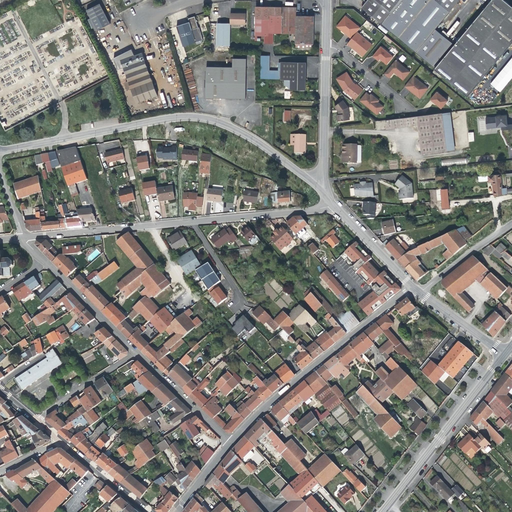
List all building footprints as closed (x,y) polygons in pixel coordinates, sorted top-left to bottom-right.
[(390,13),(375,0),(367,0),(362,7),(381,24),(390,13)] [(375,0),(390,13),(400,0),(375,0)] [(439,0),(400,0),(390,13),(381,24),(415,52),(435,29),(451,9),(439,0)] [(511,6),(504,0),(492,0),(440,62),(435,69),(465,95),(511,39),(511,6)] [(439,0),(451,9),(458,0),(439,0)] [(101,4),(87,10),(98,31),(111,24),(106,15),(101,4)] [(274,33),(287,33),(288,7),(274,7),(260,7),(257,7),(256,36),(265,36),(265,43),(273,43),(274,33)] [(296,34),(297,16),(301,16),(301,13),(297,13),(297,8),(288,7),(287,33),(296,34)] [(231,18),(231,23),(231,24),(246,25),(246,14),(231,13),(231,18)] [(191,15),(192,19),(193,27),(195,40),(202,39),(201,26),(200,26),(198,14),(191,15)] [(339,26),(353,37),(357,32),(362,26),(348,15),(339,26)] [(296,34),(314,34),(314,30),(314,16),(301,16),(297,16),(296,34)] [(195,40),(193,27),(192,19),(186,19),(179,21),(180,29),(182,42),(195,40)] [(230,46),(231,24),(231,23),(218,23),(217,46),(230,46)] [(380,25),(378,27),(386,33),(388,31),(380,25)] [(432,67),(437,61),(451,43),(435,29),(415,52),(432,67)] [(372,45),(357,32),(353,37),(347,44),(356,51),(363,56),(372,45)] [(296,34),(296,44),(306,44),(306,47),(314,47),(314,34),(296,34)] [(380,46),(373,56),(378,61),(380,59),(381,58),(382,59),(382,60),(387,64),(393,57),(380,46)] [(116,69),(121,67),(127,79),(139,103),(159,94),(147,70),(139,53),(134,55),(131,49),(111,59),(116,69)] [(261,80),(281,80),(281,72),(269,71),(270,56),(261,56),(261,80)] [(511,56),(491,85),(501,93),(511,78),(511,56)] [(246,97),(246,58),(232,58),(232,67),(206,66),(205,98),(240,98),(243,99),(246,99),(246,97)] [(410,72),(395,60),(384,74),(389,78),(394,73),(397,75),(398,74),(404,79),(410,72)] [(306,81),(306,63),(282,62),(281,72),(281,80),(291,80),(306,81)] [(351,96),(355,100),(363,90),(359,87),(358,88),(354,85),(352,83),(351,81),(352,80),(347,72),(336,78),(341,86),(342,85),(345,90),(352,96),(351,96)] [(428,88),(413,76),(404,86),(412,92),(413,93),(414,92),(420,98),(428,88)] [(306,90),(306,81),(291,80),(291,89),(306,90)] [(342,85),(341,86),(344,90),(351,96),(352,96),(345,90),(342,85)] [(366,92),(360,100),(377,115),(384,106),(378,102),(376,100),(377,99),(375,97),(371,94),(370,95),(366,92)] [(448,100),(437,92),(431,99),(437,104),(442,108),(448,100)] [(348,107),(343,100),(335,105),(337,109),(338,109),(339,111),(339,113),(337,114),(338,120),(349,119),(348,107)] [(447,150),(456,149),(451,112),(442,113),(447,150)] [(442,113),(417,116),(418,126),(421,153),(447,150),(442,113)] [(418,126),(417,116),(395,119),(385,120),(386,130),(418,126)] [(501,125),(500,116),(496,116),(496,117),(485,118),(486,128),(497,126),(499,126),(501,125)] [(304,135),(295,135),(295,145),(295,154),(305,154),(306,145),(304,145),(304,135)] [(357,163),(357,146),(343,146),(342,157),(342,163),(357,163)] [(177,160),(177,147),(172,147),(172,148),(169,148),(169,149),(168,149),(166,149),(165,150),(163,150),(163,147),(159,147),(157,149),(158,157),(160,159),(163,159),(163,160),(173,160),(177,160)] [(77,148),(57,152),(72,197),(80,195),(76,184),(87,181),(77,148)] [(125,159),(123,149),(114,151),(105,153),(108,163),(125,159)] [(199,151),(183,150),(182,160),(189,161),(197,162),(199,151)] [(55,152),(48,153),(51,161),(52,168),(60,166),(58,159),(57,159),(55,152)] [(48,153),(41,155),(43,163),(51,161),(48,153)] [(212,166),(213,156),(202,154),(201,165),(212,166)] [(36,164),(37,165),(43,163),(41,155),(35,156),(35,159),(36,164)] [(142,157),(137,158),(140,170),(150,168),(148,156),(142,157)] [(413,182),(403,174),(396,184),(402,188),(403,189),(403,191),(400,191),(400,198),(415,197),(413,182)] [(492,181),(493,195),(500,194),(507,194),(507,190),(507,188),(502,188),(501,174),(491,175),(481,176),(479,176),(479,181),(489,180),(489,181),(492,181)] [(38,193),(42,192),(39,176),(15,183),(19,199),(38,193)] [(148,183),(143,184),(145,196),(158,194),(157,189),(156,182),(148,183)] [(355,195),(374,197),(373,183),(367,184),(361,184),(354,185),(355,191),(355,195)] [(173,186),(157,189),(158,194),(159,201),(168,200),(175,199),(173,186)] [(132,188),(119,192),(122,203),(129,201),(135,200),(132,188)] [(225,191),(209,189),(207,200),(213,201),(213,199),(224,201),(225,191)] [(441,209),(449,208),(448,189),(436,190),(437,200),(441,200),(441,209)] [(258,204),(259,192),(245,190),(243,201),(251,203),(258,204)] [(289,191),(272,193),(273,204),(283,203),(290,202),(289,191)] [(198,193),(184,193),(184,206),(190,206),(189,210),(193,211),(197,211),(197,207),(198,197),(198,193)] [(374,216),(376,203),(364,202),(364,207),(366,207),(366,210),(363,210),(363,212),(363,214),(367,215),(374,216)] [(10,220),(5,207),(0,207),(0,223),(3,223),(3,220),(5,220),(10,220)] [(92,209),(77,211),(79,217),(81,222),(90,221),(96,221),(92,209)] [(70,218),(66,218),(69,228),(76,227),(82,227),(81,222),(79,217),(70,218)] [(296,218),(305,228),(308,225),(302,217),(296,218)] [(66,218),(62,219),(59,219),(60,222),(61,229),(66,228),(69,228),(66,218)] [(293,218),(287,224),(297,235),(305,228),(296,218),(293,218)] [(42,219),(37,220),(25,221),(27,228),(31,232),(38,231),(43,231),(42,224),(42,219)] [(384,236),(396,233),(393,221),(381,223),(383,230),(384,236)] [(53,222),(42,224),(43,231),(53,230),(61,229),(60,222),(53,222)] [(464,226),(457,230),(466,242),(473,237),(464,226)] [(258,238),(249,227),(245,230),(241,233),(251,244),(258,238)] [(276,235),(271,239),(281,250),(286,246),(287,247),(291,244),(290,243),(293,240),(283,227),(278,231),(279,232),(276,235)] [(232,244),(235,242),(227,232),(225,229),(217,235),(211,240),(218,249),(229,241),(232,244)] [(230,229),(227,232),(235,242),(238,240),(230,229)] [(326,241),(333,235),(336,232),(334,230),(321,241),(323,243),(326,241)] [(429,243),(421,247),(423,253),(423,255),(444,243),(449,250),(453,256),(468,245),(466,242),(457,230),(440,238),(429,243)] [(174,251),(188,243),(181,232),(176,235),(173,237),(167,240),(174,251)] [(142,250),(129,233),(122,238),(117,242),(131,258),(142,250)] [(338,239),(333,235),(326,241),(333,249),(340,243),(338,239)] [(398,260),(411,252),(403,242),(401,244),(395,238),(386,247),(395,257),(398,260)] [(48,243),(45,240),(37,241),(36,241),(35,244),(36,245),(43,252),(47,249),(53,255),(56,252),(49,245),(50,245),(48,243)] [(421,247),(429,243),(427,240),(417,244),(418,248),(421,247)] [(357,272),(368,262),(372,259),(356,242),(340,257),(344,261),(347,258),(353,264),(355,263),(356,264),(351,268),(356,273),(357,272)] [(496,250),(501,254),(504,251),(508,248),(501,242),(495,249),(496,250)] [(313,243),(308,248),(314,255),(319,250),(313,243)] [(490,245),(485,248),(492,253),(493,254),(496,250),(495,249),(490,245)] [(80,252),(82,251),(81,246),(63,248),(63,255),(64,254),(80,252)] [(416,257),(423,253),(421,247),(418,248),(418,249),(411,252),(416,257)] [(492,253),(485,248),(481,251),(489,256),(492,253)] [(47,249),(43,252),(49,258),(53,262),(59,255),(56,252),(53,255),(47,249)] [(155,265),(142,250),(131,258),(138,268),(122,281),(122,282),(117,286),(121,292),(155,265)] [(193,252),(192,250),(176,260),(185,273),(187,276),(196,271),(202,267),(193,252)] [(453,256),(449,250),(443,254),(447,260),(453,256)] [(13,265),(13,261),(9,257),(8,257),(8,258),(2,259),(1,251),(0,251),(0,276),(3,277),(4,277),(10,276),(10,277),(11,277),(10,268),(13,265)] [(504,251),(501,254),(509,261),(511,257),(504,251)] [(407,270),(419,261),(416,257),(411,252),(398,260),(407,270)] [(65,256),(64,254),(63,255),(60,255),(59,255),(53,262),(56,265),(65,256)] [(68,258),(65,256),(56,265),(58,267),(68,258)] [(442,284),(455,297),(461,292),(476,280),(489,270),(474,256),(442,281),(442,284)] [(69,258),(58,267),(64,273),(68,277),(77,268),(74,265),(75,264),(69,258)] [(447,260),(445,258),(435,266),(437,268),(447,260)] [(422,263),(419,261),(407,270),(411,275),(417,281),(429,271),(425,267),(422,270),(419,266),(422,263)] [(98,274),(103,281),(120,268),(115,262),(109,266),(105,270),(103,271),(98,274)] [(374,268),(368,262),(357,272),(369,286),(373,282),(380,275),(374,268)] [(209,263),(202,267),(196,271),(209,291),(217,284),(219,283),(216,278),(218,277),(215,272),(213,274),(210,269),(212,268),(209,263)] [(157,267),(155,265),(121,292),(126,297),(142,284),(146,288),(140,293),(145,299),(146,298),(148,300),(150,298),(153,295),(155,297),(171,284),(157,267)] [(350,296),(327,270),(320,277),(343,302),(350,296)] [(476,280),(495,298),(497,296),(482,282),(491,272),(489,270),(476,280)] [(92,279),(97,276),(95,273),(93,271),(89,275),(90,276),(85,281),(87,283),(92,279)] [(380,275),(373,282),(376,285),(371,290),(374,292),(384,304),(400,289),(384,272),(380,275)] [(505,290),(508,288),(499,279),(491,272),(482,282),(497,296),(495,298),(497,299),(505,290)] [(103,281),(98,274),(97,276),(92,279),(95,284),(96,285),(103,281)] [(42,286),(39,282),(35,276),(32,278),(26,282),(33,292),(42,286)] [(76,285),(83,278),(80,276),(73,282),(76,285)] [(499,279),(508,288),(510,286),(505,282),(507,280),(502,276),(499,279)] [(81,290),(87,283),(85,281),(83,278),(76,285),(79,287),(81,290)] [(39,298),(44,304),(63,286),(58,281),(39,298)] [(33,292),(26,282),(19,286),(12,291),(19,301),(33,292)] [(92,288),(87,283),(81,290),(83,292),(85,294),(92,288)] [(223,291),(217,284),(209,291),(220,305),(228,298),(225,294),(224,294),(222,292),(223,291)] [(63,286),(44,304),(48,308),(56,303),(52,299),(67,290),(64,287),(63,286)] [(92,288),(85,294),(91,300),(95,304),(104,296),(99,292),(101,290),(98,287),(96,288),(94,286),(92,288)] [(313,286),(308,290),(309,290),(312,293),(318,301),(322,297),(313,286)] [(379,309),(384,304),(374,292),(362,303),(372,313),(378,308),(379,309)] [(455,297),(469,312),(475,306),(461,292),(455,297)] [(68,308),(78,301),(75,298),(70,293),(56,303),(48,308),(32,319),(37,327),(48,321),(50,325),(56,321),(53,316),(52,317),(50,314),(54,312),(54,310),(61,306),(60,304),(63,302),(68,308)] [(318,301),(312,293),(306,298),(317,311),(323,306),(318,301)] [(0,313),(5,310),(6,312),(11,308),(3,296),(0,298),(0,313)] [(104,296),(95,304),(99,309),(104,304),(107,307),(111,304),(104,296)] [(322,297),(318,301),(323,306),(329,313),(334,319),(339,315),(322,297)] [(134,308),(136,309),(139,313),(141,312),(149,321),(159,313),(148,300),(146,298),(145,299),(134,308)] [(148,300),(159,313),(161,311),(150,298),(148,300)] [(176,298),(165,307),(177,320),(183,314),(189,309),(185,305),(182,308),(178,304),(180,302),(176,298)] [(317,311),(306,298),(304,300),(316,313),(317,311)] [(406,314),(414,308),(407,298),(401,303),(395,308),(402,317),(406,314)] [(78,301),(68,308),(70,312),(80,304),(78,301)] [(501,305),(502,304),(500,302),(493,310),(495,312),(501,305)] [(115,306),(113,303),(111,304),(107,307),(103,312),(105,315),(115,306)] [(372,313),(362,303),(358,306),(368,317),(372,313)] [(73,310),(79,316),(86,309),(80,304),(73,310)] [(126,310),(126,311),(130,315),(136,309),(134,308),(132,305),(126,310)] [(300,305),(289,316),(295,323),(306,334),(310,330),(305,325),(309,322),(313,327),(317,323),(300,305)] [(501,305),(495,312),(505,322),(511,315),(501,305)] [(108,318),(118,309),(115,306),(105,315),(108,318)] [(170,326),(177,320),(165,307),(161,311),(159,313),(149,321),(158,331),(157,332),(160,335),(165,330),(170,326)] [(264,325),(267,322),(271,318),(260,307),(253,314),(259,320),(259,319),(261,321),(260,321),(264,325)] [(417,307),(414,308),(406,314),(409,318),(420,309),(417,307)] [(190,308),(189,309),(183,314),(187,319),(194,313),(190,308)] [(82,319),(87,325),(95,319),(91,314),(86,309),(79,316),(82,319)] [(127,318),(121,312),(118,309),(108,318),(113,323),(117,327),(125,320),(127,318)] [(139,313),(136,309),(130,315),(129,316),(132,319),(139,313)] [(340,326),(347,334),(354,328),(360,323),(350,311),(346,314),(342,312),(339,315),(334,319),(340,326)] [(284,312),(275,321),(280,326),(284,330),(290,336),(295,331),(291,327),(295,323),(289,316),(284,312)] [(505,322),(495,312),(489,318),(486,321),(482,325),(489,331),(494,336),(505,322)] [(21,318),(26,325),(32,320),(27,313),(21,318)] [(330,323),(334,319),(329,313),(325,317),(330,323)] [(187,319),(183,314),(177,320),(170,326),(174,330),(177,333),(182,338),(194,327),(190,323),(187,319)] [(386,314),(382,318),(390,327),(394,324),(386,314)] [(256,328),(245,316),(239,321),(240,323),(236,326),(232,330),(241,339),(245,335),(243,332),(246,330),(248,332),(249,332),(251,333),(256,328)] [(190,323),(194,327),(195,328),(202,322),(198,317),(190,323)] [(275,321),(271,318),(267,322),(275,331),(280,326),(275,321)] [(375,323),(384,332),(388,329),(390,327),(382,318),(375,323)] [(340,326),(334,319),(330,323),(335,329),(340,326)] [(128,323),(125,320),(117,327),(121,330),(128,323)] [(69,328),(72,332),(80,327),(77,323),(69,328)] [(125,335),(129,339),(137,332),(142,328),(142,327),(140,324),(137,327),(135,329),(130,325),(129,323),(128,323),(121,330),(125,335)] [(372,326),(380,336),(384,332),(375,323),(372,326)] [(86,326),(77,332),(79,335),(89,328),(87,325),(86,326)] [(174,330),(170,326),(165,330),(169,335),(174,330)] [(340,326),(335,329),(333,331),(340,338),(343,336),(347,334),(340,326)] [(368,329),(364,332),(372,342),(380,336),(372,326),(368,329)] [(6,327),(1,332),(5,336),(10,332),(6,327)] [(95,334),(103,343),(113,336),(109,332),(104,328),(95,334)] [(388,329),(384,332),(390,340),(397,348),(401,344),(388,329)] [(56,332),(55,331),(46,335),(52,345),(61,340),(56,332)] [(67,331),(61,335),(65,340),(70,336),(67,331)] [(321,340),(329,333),(327,331),(315,342),(316,343),(324,352),(328,349),(321,340)] [(340,338),(333,331),(329,334),(336,342),(340,338)] [(137,332),(129,339),(134,344),(139,348),(147,341),(141,336),(137,332)] [(367,346),(357,354),(359,357),(374,344),(372,342),(364,332),(359,337),(367,346)] [(165,346),(169,350),(182,338),(177,333),(164,345),(165,346)] [(332,345),(336,342),(329,334),(329,333),(321,340),(328,349),(332,345)] [(103,343),(115,354),(124,348),(113,336),(103,343)] [(354,341),(349,345),(357,354),(367,346),(359,337),(354,341)] [(169,350),(169,351),(172,354),(177,349),(179,350),(186,343),(182,338),(169,350)] [(28,343),(25,339),(19,343),(22,348),(28,343)] [(301,347),(303,345),(305,344),(300,339),(296,342),(300,346),(301,347)] [(390,340),(378,349),(383,354),(386,351),(388,355),(395,349),(397,348),(390,340)] [(150,344),(147,341),(139,348),(142,351),(149,345),(150,344)] [(453,378),(473,354),(459,341),(452,349),(445,357),(438,366),(453,378)] [(316,343),(313,346),(320,355),(324,352),(316,343)] [(405,355),(408,358),(412,355),(402,343),(401,344),(397,348),(395,349),(402,357),(405,355)] [(39,354),(36,345),(32,346),(31,347),(30,348),(30,349),(34,357),(35,356),(37,355),(39,354)] [(146,355),(153,348),(149,345),(142,351),(146,355)] [(359,357),(357,354),(349,345),(345,349),(353,358),(355,356),(357,358),(360,361),(362,359),(359,357)] [(445,357),(452,349),(447,345),(440,353),(445,357)] [(169,351),(169,350),(165,346),(158,352),(153,348),(146,355),(151,360),(156,364),(165,355),(169,351)] [(309,349),(308,351),(305,353),(313,361),(317,358),(320,355),(313,346),(309,349)] [(128,352),(124,348),(115,354),(118,358),(119,359),(120,360),(128,355),(128,352)] [(15,379),(19,384),(23,389),(62,363),(53,349),(46,355),(47,358),(15,379)] [(30,359),(34,357),(30,349),(25,352),(30,359)] [(345,349),(341,351),(349,361),(343,366),(348,371),(352,368),(349,364),(357,358),(355,356),(353,358),(345,349)] [(87,351),(81,355),(87,364),(95,358),(92,353),(89,354),(87,351)] [(304,351),(301,353),(293,360),(302,371),(309,365),(313,361),(305,353),(304,351)] [(339,353),(335,357),(343,366),(349,361),(341,351),(339,353)] [(190,356),(187,354),(180,361),(185,366),(189,363),(186,360),(190,356)] [(170,359),(165,355),(156,364),(160,368),(164,372),(170,367),(166,363),(170,359)] [(262,356),(259,359),(267,367),(270,364),(262,356)] [(343,366),(335,357),(330,361),(327,363),(336,374),(340,370),(341,371),(343,368),(346,371),(347,371),(348,372),(348,371),(343,366)] [(393,371),(399,366),(391,358),(386,363),(393,371)] [(133,367),(138,361),(132,360),(117,369),(120,374),(124,372),(124,373),(133,367)] [(138,361),(133,367),(138,373),(136,374),(139,378),(149,371),(144,366),(138,361)] [(180,361),(177,364),(187,373),(190,370),(185,366),(180,361)] [(252,363),(250,365),(248,366),(253,371),(257,368),(252,363)] [(332,377),(336,374),(327,363),(323,366),(331,375),(332,377)] [(187,373),(177,364),(173,369),(168,374),(173,379),(178,383),(187,373)] [(275,376),(283,385),(295,375),(285,364),(273,374),(275,376)] [(12,365),(6,369),(9,373),(15,369),(12,365)] [(170,367),(164,372),(167,375),(168,374),(173,369),(171,366),(170,367)] [(315,394),(327,384),(329,382),(328,381),(326,379),(331,375),(323,366),(312,375),(304,381),(314,394),(315,394)] [(417,385),(399,366),(393,371),(390,375),(383,381),(394,392),(402,400),(417,385)] [(381,378),(383,381),(390,375),(382,367),(376,373),(381,378)] [(231,368),(227,371),(229,373),(233,377),(239,384),(243,380),(231,368)] [(257,376),(259,378),(263,375),(257,368),(253,371),(257,376)] [(139,378),(150,390),(155,385),(160,381),(155,376),(149,371),(139,378)] [(216,384),(229,373),(227,371),(215,383),(216,384)] [(193,378),(187,373),(178,383),(184,388),(191,380),(193,378)] [(216,385),(219,388),(220,389),(233,377),(229,373),(216,384),(216,385)] [(501,378),(498,383),(508,390),(511,385),(511,379),(505,374),(501,378)] [(273,394),(263,382),(259,378),(257,376),(253,379),(261,388),(258,390),(266,400),(270,396),(273,394)] [(280,387),(283,385),(275,376),(272,378),(280,387)] [(114,392),(105,377),(100,380),(95,384),(104,398),(114,392)] [(194,377),(193,378),(191,380),(193,382),(198,387),(198,386),(201,383),(194,377)] [(239,384),(233,377),(220,389),(220,390),(226,396),(234,388),(234,389),(239,384)] [(263,382),(273,394),(277,390),(280,387),(272,378),(271,377),(268,381),(267,379),(263,382)] [(139,378),(132,383),(135,388),(140,395),(150,390),(139,378)] [(381,378),(373,386),(367,392),(380,405),(394,392),(383,381),(381,378)] [(191,380),(184,388),(186,391),(193,382),(191,380)] [(155,385),(150,390),(152,393),(153,392),(163,384),(160,381),(155,385)] [(314,394),(304,381),(302,383),(312,395),(314,394)] [(362,387),(367,392),(373,386),(368,381),(362,387)] [(187,394),(189,396),(196,389),(198,387),(193,382),(186,391),(185,392),(187,394)] [(329,382),(327,384),(339,398),(343,395),(344,395),(338,387),(335,389),(333,387),(329,382)] [(128,393),(135,388),(132,383),(125,388),(128,393)] [(312,395),(302,383),(299,385),(309,398),(312,395)] [(511,399),(507,395),(511,388),(511,385),(508,390),(498,383),(491,391),(507,408),(508,408),(511,403),(511,399)] [(23,389),(19,384),(10,391),(15,395),(24,390),(23,389)] [(169,390),(163,384),(153,392),(159,398),(169,390)] [(342,402),(339,398),(327,384),(315,394),(327,409),(330,412),(342,402)] [(295,389),(305,401),(309,398),(299,385),(297,387),(295,389)] [(102,401),(91,386),(84,391),(77,396),(82,403),(84,406),(88,411),(93,408),(102,401)] [(210,397),(198,386),(198,387),(196,389),(200,392),(207,400),(210,397)] [(378,415),(384,409),(380,405),(367,392),(362,387),(356,392),(378,415)] [(128,393),(125,388),(116,394),(119,398),(128,393)] [(231,405),(241,395),(240,395),(234,389),(234,388),(226,396),(223,398),(231,406),(231,405)] [(193,399),(200,392),(196,389),(189,396),(193,399)] [(305,401),(295,389),(288,395),(296,405),(288,412),(289,414),(290,415),(305,401)] [(170,403),(178,398),(173,393),(169,390),(159,398),(167,405),(170,403)] [(249,394),(245,390),(240,395),(241,395),(244,399),(248,396),(249,394)] [(266,400),(258,390),(255,393),(256,394),(263,401),(266,400)] [(507,408),(491,391),(487,396),(484,401),(492,409),(494,412),(498,416),(507,408)] [(197,404),(203,409),(210,402),(207,400),(200,392),(193,399),(197,404)] [(256,394),(251,399),(249,401),(250,402),(256,409),(260,405),(263,401),(256,394)] [(244,399),(241,395),(231,405),(235,409),(242,401),(244,399)] [(285,398),(279,403),(288,412),(296,405),(288,395),(285,398)] [(343,395),(339,398),(342,402),(355,418),(359,414),(343,395)] [(70,401),(72,404),(75,407),(82,403),(77,396),(70,401)] [(210,402),(203,409),(207,413),(210,416),(215,411),(212,408),(215,405),(214,404),(218,400),(215,397),(210,402)] [(167,405),(159,398),(158,401),(161,404),(156,407),(156,409),(151,412),(152,414),(162,408),(166,405),(167,405)] [(187,407),(178,398),(170,403),(171,405),(177,410),(174,412),(175,414),(169,418),(173,424),(192,412),(187,407)] [(407,405),(421,419),(424,415),(427,413),(413,399),(407,405)] [(151,412),(142,400),(130,409),(134,414),(137,418),(140,422),(145,418),(152,414),(151,412)] [(486,416),(492,409),(484,401),(481,404),(478,408),(486,416)] [(117,406),(124,414),(129,410),(123,402),(117,406)] [(247,405),(253,412),(256,409),(250,402),(247,405)] [(6,403),(0,407),(0,408),(3,412),(9,419),(19,414),(16,411),(13,413),(9,409),(11,408),(9,406),(6,403)] [(249,415),(253,412),(247,405),(245,404),(245,403),(237,411),(245,419),(249,415)] [(281,421),(289,414),(288,412),(279,403),(275,407),(271,410),(281,421)] [(225,411),(229,414),(235,409),(231,405),(231,406),(225,411)] [(88,411),(84,406),(77,410),(78,411),(68,419),(69,420),(65,423),(68,425),(72,422),(82,415),(88,411)] [(88,411),(82,415),(85,419),(90,426),(100,418),(93,408),(88,411)] [(145,418),(153,430),(157,428),(159,427),(155,421),(161,417),(159,413),(163,410),(162,408),(145,418)] [(494,412),(492,409),(486,416),(478,408),(476,411),(486,421),(494,412)] [(498,416),(501,418),(503,421),(511,413),(508,408),(507,408),(498,416)] [(127,419),(134,414),(130,409),(129,410),(124,414),(116,418),(117,420),(118,422),(126,418),(127,419)] [(233,419),(227,425),(224,429),(228,433),(232,432),(238,427),(245,419),(237,411),(235,409),(229,414),(233,419)] [(384,409),(378,415),(373,419),(391,438),(401,428),(398,424),(392,418),(384,409)] [(52,425),(55,428),(62,420),(56,415),(59,413),(57,410),(46,417),(47,421),(52,425)] [(321,422),(312,411),(297,424),(308,436),(311,434),(311,435),(315,432),(312,429),(321,422)] [(483,424),(486,421),(476,411),(473,415),(470,419),(477,426),(481,421),(483,424)] [(511,413),(503,421),(506,424),(511,430),(511,429),(511,413)] [(267,414),(261,419),(271,430),(276,425),(277,424),(267,414)] [(288,419),(291,416),(290,415),(289,414),(282,421),(284,422),(288,419)] [(392,418),(398,424),(402,421),(396,414),(392,418)] [(82,415),(72,422),(75,426),(85,419),(82,415)] [(14,421),(16,424),(23,436),(26,435),(30,433),(28,429),(33,425),(28,421),(22,416),(14,421)] [(90,430),(93,434),(97,432),(96,430),(104,423),(105,424),(107,422),(103,416),(100,418),(90,426),(82,432),(84,434),(90,430)] [(196,416),(191,419),(197,428),(201,425),(203,422),(196,416)] [(214,419),(221,426),(224,423),(217,416),(214,419)] [(297,423),(291,416),(288,419),(293,425),(297,423)] [(328,421),(331,426),(336,422),(332,417),(328,421)] [(130,423),(133,426),(140,422),(137,418),(130,423)] [(422,430),(426,425),(417,418),(410,428),(419,435),(422,430)] [(503,421),(501,418),(496,423),(501,428),(506,424),(503,421)] [(197,428),(191,419),(180,426),(190,440),(200,434),(197,428)] [(265,432),(267,434),(271,430),(261,419),(257,424),(253,429),(261,437),(265,432)] [(62,420),(55,428),(59,432),(68,425),(65,423),(62,420)] [(504,440),(486,421),(483,424),(490,431),(490,435),(499,444),(504,440)] [(59,432),(57,433),(61,436),(64,438),(70,433),(68,431),(75,426),(72,422),(68,425),(59,432)] [(210,429),(203,422),(201,425),(208,432),(210,429)] [(104,423),(96,430),(97,432),(99,435),(108,427),(105,424),(104,423)] [(33,425),(28,429),(30,433),(31,436),(41,431),(33,425)] [(276,425),(271,430),(275,434),(280,429),(276,425)] [(0,427),(0,439),(8,435),(7,432),(4,426),(0,427)] [(105,434),(110,438),(115,433),(111,429),(105,434)] [(265,436),(267,434),(265,432),(261,437),(253,429),(249,433),(259,443),(266,437),(265,436)] [(10,430),(7,432),(8,435),(11,440),(12,442),(16,440),(10,430)] [(278,451),(285,445),(275,434),(271,430),(267,434),(273,441),(271,442),(270,443),(278,451)] [(41,431),(31,436),(32,438),(37,447),(50,441),(50,439),(44,434),(41,431)] [(76,437),(70,441),(73,444),(77,447),(87,439),(84,434),(82,432),(76,437)] [(70,433),(64,438),(69,442),(70,441),(76,437),(71,433),(70,433)] [(105,433),(96,443),(103,448),(111,439),(110,438),(105,434),(105,433)] [(249,433),(245,437),(254,447),(255,448),(259,443),(249,433)] [(478,437),(475,440),(482,447),(485,450),(488,447),(487,446),(490,443),(480,433),(479,435),(477,436),(478,437)] [(475,440),(469,434),(464,439),(457,445),(466,453),(472,448),(476,452),(482,447),(475,440)] [(96,443),(91,436),(87,439),(93,446),(96,443)] [(245,437),(241,441),(251,451),(254,447),(245,437)] [(146,440),(153,450),(155,449),(148,438),(146,440)] [(93,446),(87,439),(77,447),(83,451),(86,454),(93,446)] [(292,439),(285,445),(299,461),(306,455),(292,439)] [(4,451),(10,462),(14,459),(20,457),(15,448),(12,442),(11,440),(6,443),(8,449),(4,451)] [(132,469),(135,472),(157,455),(154,452),(153,450),(146,440),(134,449),(141,458),(138,460),(136,462),(135,464),(136,466),(132,469)] [(237,446),(232,451),(242,460),(251,451),(241,441),(237,446)] [(172,444),(170,446),(178,457),(184,453),(176,442),(172,444)] [(102,448),(96,443),(93,446),(99,451),(102,448)] [(119,448),(125,456),(130,452),(125,444),(119,448)] [(299,461),(285,445),(278,451),(300,476),(307,470),(299,461)] [(357,445),(354,448),(345,456),(352,464),(357,459),(361,456),(363,458),(366,455),(357,445)] [(19,446),(15,448),(20,457),(23,455),(19,446)] [(93,446),(86,454),(90,457),(94,460),(100,452),(99,451),(93,446)] [(58,448),(45,454),(52,461),(54,463),(60,461),(65,465),(73,457),(69,454),(62,448),(58,448)] [(208,448),(201,457),(206,464),(211,458),(215,453),(208,448)] [(131,451),(138,460),(141,458),(134,449),(131,451)] [(4,451),(0,453),(6,464),(10,462),(4,451)] [(228,455),(239,467),(244,462),(242,460),(232,451),(228,455)] [(100,452),(94,460),(96,462),(103,454),(100,452)] [(268,452),(263,457),(270,464),(275,459),(268,452)] [(127,459),(125,456),(115,462),(104,453),(96,462),(103,468),(109,472),(119,465),(127,459)] [(314,463),(307,470),(323,488),(334,478),(341,471),(325,453),(314,463)] [(52,461),(45,454),(42,458),(36,462),(42,467),(43,469),(47,465),(48,464),(52,461)] [(224,460),(220,465),(231,476),(239,467),(228,455),(224,460)] [(306,455),(299,461),(307,470),(314,463),(306,455)] [(54,463),(56,465),(60,463),(68,470),(70,468),(77,460),(73,457),(65,465),(60,461),(54,463)] [(191,483),(193,480),(186,470),(178,458),(175,460),(179,465),(176,467),(180,474),(188,487),(191,483)] [(37,470),(42,467),(36,462),(34,460),(27,463),(21,467),(29,475),(37,470)] [(82,465),(77,460),(70,468),(79,476),(86,468),(82,465)] [(186,470),(193,480),(197,475),(201,470),(193,462),(186,470)] [(249,462),(246,466),(252,473),(257,468),(254,465),(253,466),(250,463),(249,462)] [(280,462),(273,468),(281,477),(289,471),(280,462)] [(119,465),(109,472),(113,476),(122,468),(119,465)] [(224,484),(231,476),(220,465),(213,474),(223,482),(224,484)] [(56,466),(53,469),(58,474),(61,471),(56,466)] [(23,478),(29,475),(21,467),(15,471),(23,478)] [(43,469),(42,467),(37,470),(50,485),(53,487),(44,497),(57,509),(71,494),(69,492),(64,487),(62,485),(58,482),(54,478),(46,471),(43,469)] [(86,468),(79,476),(82,478),(89,470),(86,468)] [(118,480),(122,483),(131,475),(127,472),(122,468),(113,476),(118,480)] [(348,478),(353,484),(358,480),(347,469),(343,473),(348,478)] [(15,471),(14,470),(7,474),(18,484),(23,478),(15,471)] [(71,494),(73,496),(94,475),(89,470),(82,478),(77,483),(69,492),(71,494)] [(323,488),(307,470),(300,476),(296,479),(289,486),(290,487),(306,504),(313,497),(316,495),(317,493),(322,498),(325,495),(327,497),(330,495),(329,494),(323,488)] [(64,474),(61,471),(58,474),(54,478),(58,482),(61,478),(64,474)] [(289,471),(281,477),(289,486),(296,479),(289,471)] [(341,471),(334,478),(341,485),(348,478),(343,473),(341,471)] [(171,473),(166,479),(168,481),(172,485),(176,482),(177,485),(178,486),(182,484),(179,478),(178,479),(171,473)] [(182,484),(186,490),(188,487),(180,474),(178,476),(179,478),(182,484)] [(219,487),(223,482),(213,474),(210,478),(207,482),(213,487),(214,485),(215,484),(216,485),(219,487)] [(142,483),(131,475),(122,483),(128,488),(132,491),(142,483)] [(443,482),(444,482),(438,475),(434,479),(430,482),(436,489),(443,482)] [(161,485),(168,481),(166,479),(163,477),(154,481),(158,486),(161,485)] [(69,492),(77,483),(72,478),(64,487),(69,492)] [(353,484),(361,492),(364,489),(367,487),(359,479),(353,484)] [(95,487),(102,492),(107,486),(100,480),(95,487)] [(329,482),(323,488),(329,494),(335,489),(329,482)] [(443,482),(436,489),(447,501),(454,494),(443,482)] [(142,483),(132,491),(136,495),(140,490),(144,493),(148,489),(142,483)] [(464,492),(457,484),(454,487),(451,490),(457,496),(458,497),(464,492)] [(3,485),(0,487),(0,492),(4,497),(9,492),(3,485)] [(36,490),(41,494),(46,489),(41,485),(36,490)] [(50,485),(46,489),(41,494),(44,497),(53,487),(50,485)] [(161,485),(158,486),(161,492),(164,497),(165,498),(162,503),(170,509),(175,504),(179,498),(161,485)] [(354,492),(347,485),(337,494),(346,504),(351,499),(349,496),(351,495),(354,492)] [(113,491),(107,486),(102,492),(100,494),(110,502),(117,494),(113,491)] [(234,496),(239,491),(235,486),(233,486),(229,490),(234,496)] [(290,487),(281,494),(289,503),(292,501),(301,511),(306,511),(310,508),(306,504),(290,487)] [(244,496),(239,491),(234,496),(239,501),(244,496)] [(4,497),(13,506),(18,500),(10,492),(9,492),(4,497)] [(156,497),(159,501),(164,497),(161,492),(156,497)] [(301,511),(292,501),(289,503),(279,511),(263,511),(247,493),(245,495),(257,508),(252,511),(301,511)] [(18,500),(13,506),(18,511),(53,511),(57,509),(44,497),(41,494),(34,502),(27,509),(18,500)] [(120,497),(117,494),(110,502),(113,504),(120,497)] [(198,494),(194,499),(200,506),(197,510),(198,511),(207,511),(201,505),(202,504),(204,500),(198,494)] [(244,496),(239,501),(248,511),(252,511),(257,508),(245,495),(244,496)] [(313,497),(326,511),(331,511),(316,495),(313,497)] [(124,500),(120,497),(113,504),(109,508),(113,511),(117,511),(127,502),(124,500)] [(326,511),(313,497),(306,504),(310,508),(313,511),(326,511)] [(200,506),(194,499),(183,511),(198,511),(197,510),(200,506)] [(79,511),(87,506),(85,503),(82,500),(68,511),(79,511)] [(122,511),(130,505),(127,502),(117,511),(122,511)] [(170,509),(162,503),(156,510),(158,511),(168,511),(170,509)] [(230,511),(223,503),(216,509),(213,511),(230,511)]
